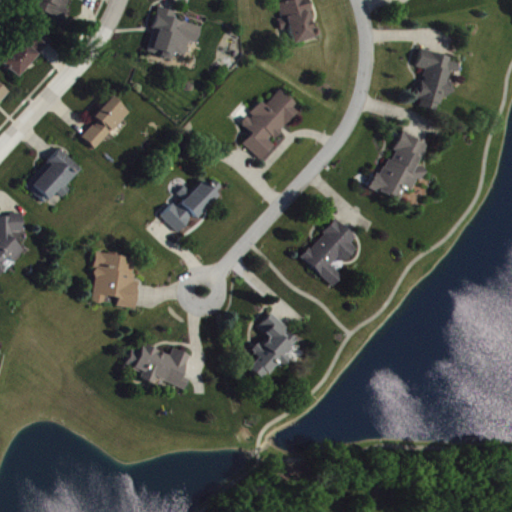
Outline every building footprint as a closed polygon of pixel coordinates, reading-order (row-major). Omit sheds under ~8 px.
[(66,22),(73,0),(34,0),(31,11),(66,22)] [(320,39),(317,31),(316,31),(307,0),(290,0),(292,3),(280,6),(283,22),(279,23),(284,40),(291,38),(293,46),(320,39)] [(203,29),(176,22),(178,14),(161,10),(148,55),(173,62),(175,55),(187,59),(191,44),(198,46),(203,29)] [(19,79),(52,43),(36,29),(3,65),(19,79)] [(438,114),(442,99),(447,100),(453,74),(458,76),(461,62),(422,53),(418,69),(425,71),(418,102),(423,103),(421,110),(438,114)] [(0,103),(8,94),(0,86),(0,103)] [(302,111),(280,92),(266,109),(261,104),(242,126),(253,136),(243,147),(262,163),(275,148),(272,145),(302,111)] [(98,124),(82,139),(94,152),(129,117),(113,100),(93,119),(98,124)] [(428,147),(402,134),(374,192),(400,205),(406,193),(411,195),(418,181),(422,182),(427,172),(418,168),(428,147)] [(57,194),(63,200),(71,192),(67,189),(83,172),(60,152),(26,189),(46,206),(57,194)] [(163,221),(179,236),(194,220),(196,222),(219,198),(203,183),(192,195),(185,189),(178,197),(182,201),(163,221)] [(0,276),(2,276),(2,262),(17,262),(17,235),(23,235),(22,216),(10,216),(10,219),(0,219),(0,276)] [(357,240),(336,222),(302,262),(333,288),(343,278),(332,268),(338,260),(345,266),(357,251),(352,246),(357,240)] [(135,311),(139,283),(134,283),(137,261),(97,255),(91,305),(105,307),(106,299),(118,301),(118,309),(135,311)] [(258,331),(268,339),(254,355),(259,359),(248,371),(264,385),(300,343),(270,317),(258,331)] [(190,358),(174,352),(172,358),(143,348),(140,356),(132,353),(126,368),(143,374),(140,382),(153,387),(154,382),(185,392),(189,381),(183,379),(190,358)]
